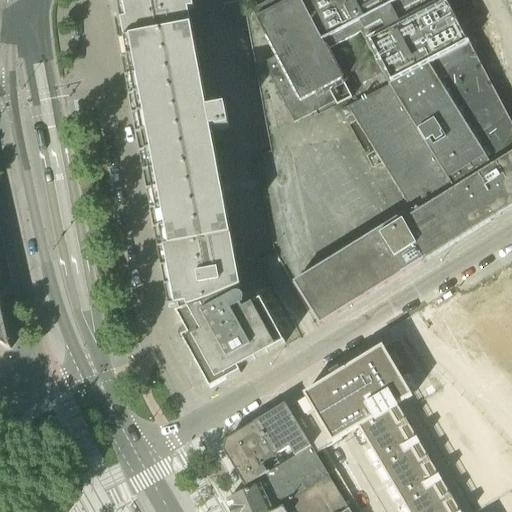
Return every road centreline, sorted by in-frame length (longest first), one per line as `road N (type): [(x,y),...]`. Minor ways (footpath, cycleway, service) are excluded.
road 1 (residential): [(197,422),(160,341),(100,5)]
road 2 (residential): [(511,234),(197,422)]
road 3 (tertiary): [(98,378),(37,28)]
road 4 (tertiary): [(9,50),(11,107),(55,299),(98,378)]
